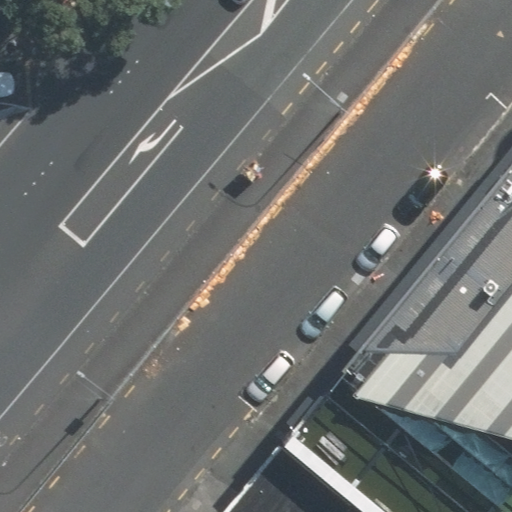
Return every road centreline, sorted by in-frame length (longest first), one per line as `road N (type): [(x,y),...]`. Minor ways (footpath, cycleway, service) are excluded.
road 1 (trunk): [(99,225),(283,0)]
road 2 (trunk): [(0,352),(99,225)]
